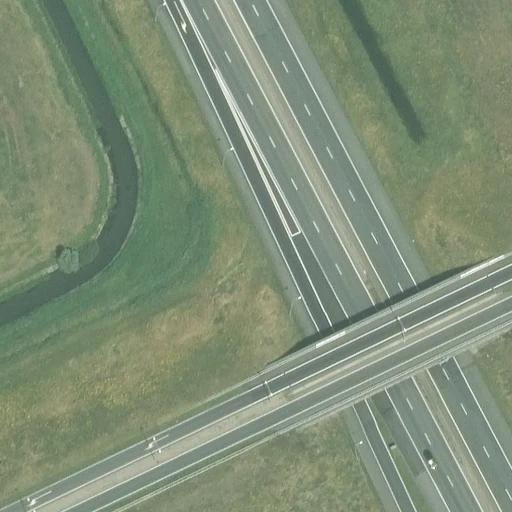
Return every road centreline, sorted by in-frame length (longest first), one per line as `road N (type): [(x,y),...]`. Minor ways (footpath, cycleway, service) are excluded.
road 1 (motorway): [(196,0),(463,511)]
road 2 (motorway): [(511,503),(246,0)]
road 3 (trunk): [(511,271),(12,511)]
road 4 (motorway): [(194,0),(282,238),(406,511)]
road 5 (trunk): [(77,511),(511,303)]
